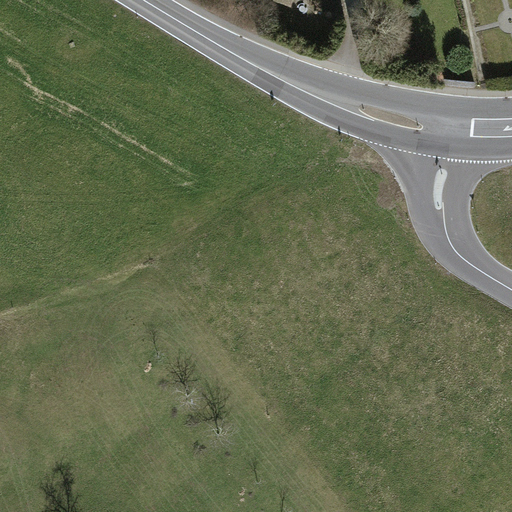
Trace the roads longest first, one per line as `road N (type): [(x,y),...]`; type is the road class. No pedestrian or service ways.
road 1 (secondary): [(451,131),(293,87),(138,0)]
road 2 (secondary): [(451,131),(441,210),(447,234),(456,250),(511,287)]
